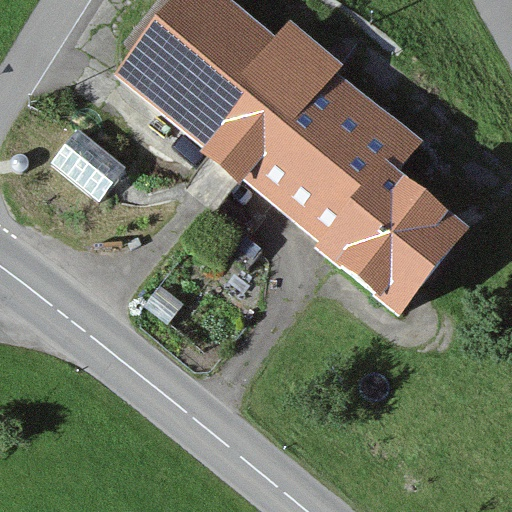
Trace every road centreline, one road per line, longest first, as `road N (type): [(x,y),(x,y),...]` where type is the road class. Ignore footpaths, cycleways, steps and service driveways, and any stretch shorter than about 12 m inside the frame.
road 1 (secondary): [(87,328),(311,511)]
road 2 (unclassified): [(0,102),(67,0)]
